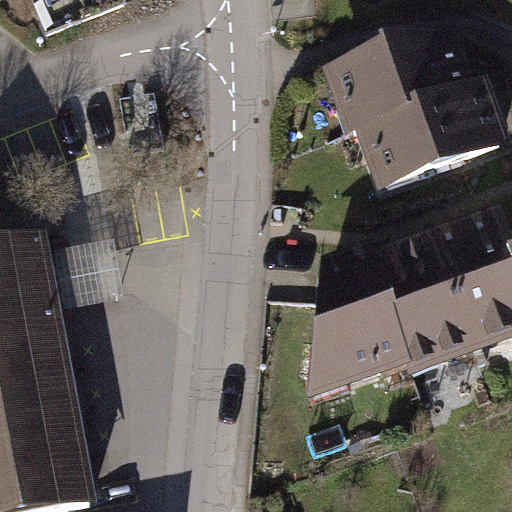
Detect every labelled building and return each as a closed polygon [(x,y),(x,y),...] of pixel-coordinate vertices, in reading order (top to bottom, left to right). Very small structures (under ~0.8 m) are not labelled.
[(34,0),(49,38),(129,8),(125,0),(34,0)] [(335,80),(356,139),(478,96),(461,49),(395,53),(396,58),(335,80)] [(367,135),(388,194),(510,151),(504,134),(489,92),(367,135)] [(481,353),(511,341),(511,239),(504,216),(441,238),(481,353)] [(418,375),(481,353),(441,238),(378,260),(418,375)] [(0,511),(45,511),(93,504),(56,304),(66,303),(59,265),(51,266),(47,243),(0,251),(0,511)] [(358,385),(415,366),(374,251),(338,264),(340,272),(328,276),(327,316),(325,358),(319,357),(317,391),(321,403),(360,391),(358,385)]
